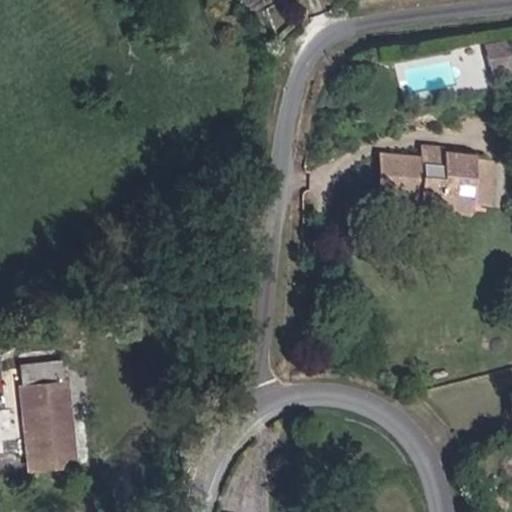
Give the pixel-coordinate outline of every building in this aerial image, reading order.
[(486,73),(508,70),(504,41),(482,44),(486,73)] [(410,176),(410,178),(488,166),(491,142),(451,138),(439,136),(440,129),(418,126),(417,138),(376,133),(372,163),(392,165),(390,174),(410,176)] [(439,136),(451,138),(451,130),(440,129),(439,136)] [(369,185),(410,178),(410,176),(390,174),(392,165),(372,163),(369,185)] [(488,166),(410,178),(409,186),(442,189),(441,194),(463,196),(465,188),(485,188),(488,166)] [(409,186),(410,178),(369,185),(441,194),(442,189),(409,186)] [(18,376),(19,391),(59,389),(58,374),(18,376)] [(64,478),(59,389),(19,391),(20,418),(14,418),(18,481),(64,478)]
